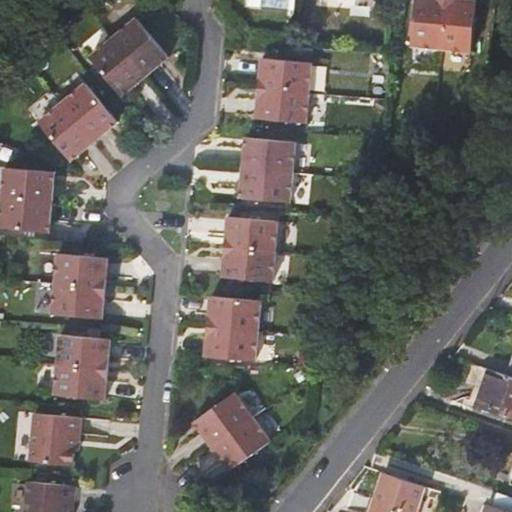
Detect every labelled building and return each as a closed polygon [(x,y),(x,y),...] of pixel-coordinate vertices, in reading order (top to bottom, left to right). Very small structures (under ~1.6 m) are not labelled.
[(444,51),(448,0),(418,0),(414,48),(444,51)] [(478,3),(452,0),(448,0),(444,51),(474,54),(478,3)] [(140,23),(116,42),(147,82),(171,63),(140,23)] [(147,82),(116,42),(93,61),(124,101),(147,82)] [(262,61),(259,91),(308,97),(311,66),(262,61)] [(88,86),(65,105),(97,145),(120,126),(88,86)] [(305,127),(308,97),(259,91),(256,123),(305,127)] [(74,164),(97,145),(65,105),(41,123),(74,164)] [(246,141),(245,146),(295,151),(296,147),(246,141)] [(245,146),(243,169),(293,175),(295,151),(245,146)] [(289,204),(293,175),(243,169),(239,198),(289,204)] [(3,204),(53,209),(56,180),(5,175),(3,204)] [(0,234),(50,240),(53,209),(3,204),(0,233),(0,234)] [(229,217),(226,245),(276,250),(279,223),(229,217)] [(272,279),(276,250),(226,245),(223,273),(272,279)] [(56,288),(107,294),(110,264),(59,259),(56,288)] [(103,324),(107,294),(56,288),(52,319),(103,324)] [(212,297),(209,327),(259,332),(262,302),(212,297)] [(259,332),(209,327),(208,342),(257,347),(259,332)] [(63,338),(60,366),(110,371),(113,343),(63,338)] [(256,362),(257,347),(208,342),(206,358),(256,362)] [(511,413),(511,374),(473,361),(467,382),(484,388),(479,402),(511,413)] [(106,401),(109,373),(60,368),(56,396),(106,401)] [(215,447),(256,418),(239,393),(199,422),(215,447)] [(34,416),(29,464),(74,468),(76,436),(80,436),(81,420),(34,416)] [(272,441),(256,418),(215,447),(231,470),(272,441)] [(418,511),(426,487),(386,473),(373,511),(418,511)] [(76,487),(28,483),(25,511),(69,511),(70,505),(75,505),(76,487)] [(511,511),(511,495),(502,492),(497,510),(489,507),(487,511),(511,511)]
